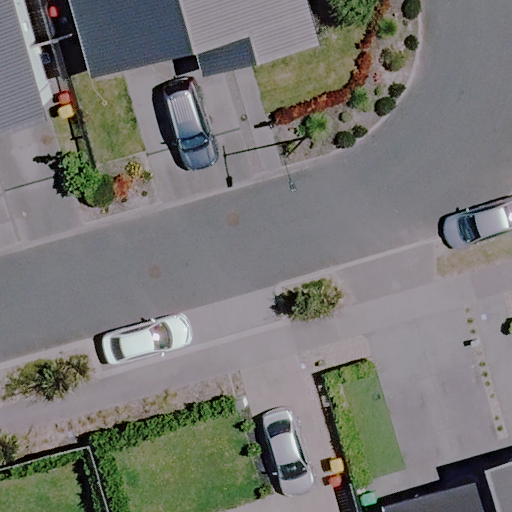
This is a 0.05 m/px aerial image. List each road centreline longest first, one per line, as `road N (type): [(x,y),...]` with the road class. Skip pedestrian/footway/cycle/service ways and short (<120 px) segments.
road 1 (residential): [(0,312),(372,204)]
road 2 (residential): [(372,204),(432,176),(461,143),(484,84),(485,34),(475,0)]
